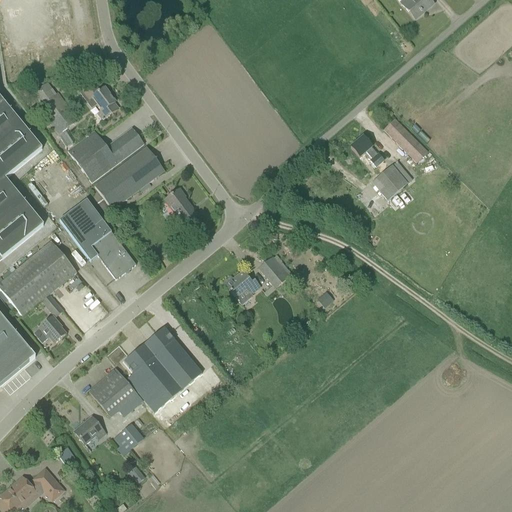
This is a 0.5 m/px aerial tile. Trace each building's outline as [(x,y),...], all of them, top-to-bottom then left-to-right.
[(407,0),(410,3),(404,9),(415,22),(423,14),(433,5),(428,0),(407,0)] [(59,137),(69,129),(61,118),(70,111),(58,95),(57,96),(47,84),(29,98),(59,137)] [(115,104),(104,90),(100,93),(94,85),(80,96),(91,110),(96,106),(101,113),(98,116),(103,122),(118,111),(113,105),(115,104)] [(0,259),(1,261),(2,261),(43,227),(5,181),(42,151),(0,99),(0,259)] [(427,154),(394,121),(383,132),(416,165),(427,154)] [(92,185),(144,146),(132,130),(106,150),(94,134),(68,153),(92,185)] [(372,149),(363,139),(350,149),(359,160),(366,154),(373,161),(371,163),(376,169),(383,163),(378,157),(377,157),(371,150),(372,149)] [(94,189),(112,213),(164,174),(146,150),(94,189)] [(387,203),(412,182),(397,164),(372,185),(387,203)] [(164,203),(183,228),(186,232),(193,227),(193,224),(191,221),(197,217),(184,199),(185,199),(179,191),(164,203)] [(97,258),(116,282),(136,267),(86,202),(59,222),(90,264),(97,258)] [(277,242),(277,236),(267,235),(266,234),(258,240),(261,245),(267,241),(277,242)] [(21,268),(47,299),(76,275),(51,244),(21,268)] [(0,262),(1,261),(0,259),(0,387),(34,360),(0,318),(0,262)] [(289,279),(272,260),(259,271),(276,290),(289,279)] [(47,299),(21,268),(0,285),(0,292),(22,320),(47,299)] [(253,298),(251,297),(260,290),(254,283),(251,285),(242,274),(226,288),(230,293),(230,294),(241,307),(253,298)] [(324,311),(333,303),(326,294),(317,302),(324,311)] [(56,319),(62,314),(49,299),(43,304),(56,319)] [(42,345),(48,340),(49,339),(54,346),(65,337),(60,330),(61,329),(52,319),(39,330),(34,336),(42,345)] [(127,382),(154,415),(201,376),(164,331),(147,345),(146,344),(142,347),(143,348),(124,364),(134,376),(127,382)] [(284,336),(277,342),(284,351),(291,345),(284,336)] [(109,419),(136,397),(115,372),(89,394),(109,419)] [(105,436),(91,419),(83,426),(84,427),(74,435),(85,447),(96,438),(98,441),(105,436)] [(118,437),(130,452),(144,441),(132,426),(118,437)] [(58,454),(63,465),(74,460),(69,449),(58,454)] [(144,481),(140,475),(139,474),(132,479),(133,481),(137,486),(144,481)] [(0,500),(10,511),(17,511),(36,496),(23,480),(0,499),(0,500)]
